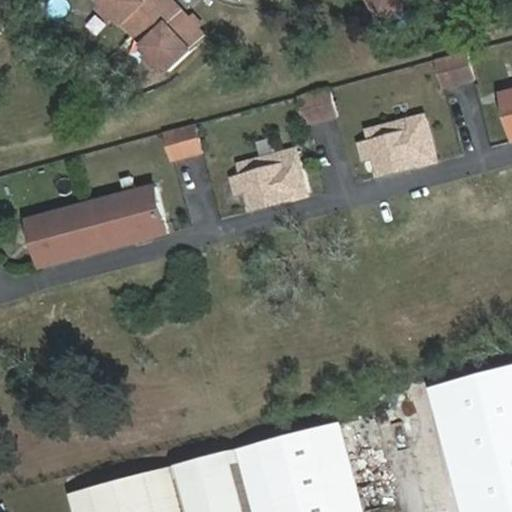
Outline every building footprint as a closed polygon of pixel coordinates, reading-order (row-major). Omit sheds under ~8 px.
[(0,0),(0,25),(5,31),(18,19),(0,0)] [(171,0),(103,0),(136,35),(173,1),(171,0)] [(414,0),(373,0),(385,19),(415,1),(414,0)] [(136,35),(171,72),(207,38),(173,1),(136,35)] [(446,88),(476,80),(468,54),(439,62),(446,88)] [(302,99),(310,126),(338,117),(331,91),(302,99)] [(373,142),(362,145),(366,161),(376,158),(381,176),(438,162),(425,117),(371,132),(373,142)] [(168,135),(173,154),(175,161),(204,153),(197,127),(168,135)] [(168,135),(151,140),(156,159),(173,154),(168,135)] [(242,166),(245,177),(234,179),(239,195),(248,193),(252,211),(310,196),(297,151),(242,166)] [(128,194),(94,203),(107,250),(170,233),(157,187),(138,192),(134,177),(124,180),(128,194)] [(94,203),(32,220),(44,268),(107,250),(94,203)] [(511,511),(511,372),(439,392),(469,511),(511,511)] [(74,495),(78,511),(363,511),(340,423),(74,495)]
